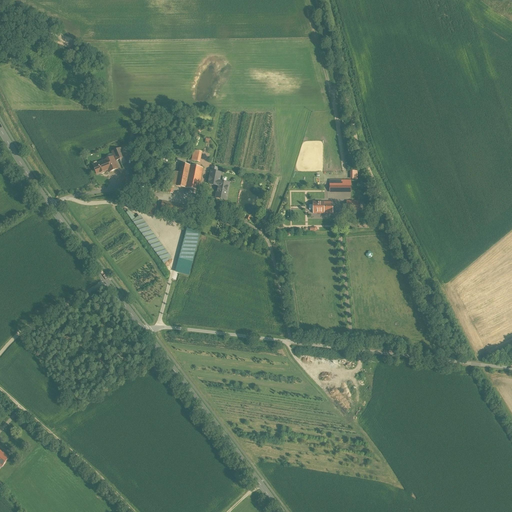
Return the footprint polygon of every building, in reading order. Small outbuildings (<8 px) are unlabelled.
[(121,148),(112,152),(114,157),(115,160),(116,161),(124,157),(121,148)] [(114,157),(93,165),(97,174),(101,173),(104,172),(105,171),(106,170),(107,169),(109,168),(110,172),(118,169),(115,163),(114,161),(115,160),(114,157)] [(198,167),(180,164),(176,186),(185,188),(199,191),(203,168),(198,167)] [(229,184),(219,182),(221,173),(217,173),(211,171),(210,178),(209,181),(209,182),(209,184),(213,185),(218,186),(216,197),(220,198),(220,199),(226,200),(229,184)] [(176,186),(171,185),(170,193),(184,196),(185,188),(176,186)] [(186,207),(162,202),(160,213),(184,218),(186,207)] [(325,202),(313,202),(313,214),(324,214),(324,208),(325,208),(325,202)] [(333,202),(325,202),(325,208),(324,208),(324,214),(333,214),(333,202)] [(358,202),(347,202),(347,212),(358,212),(358,202)] [(156,204),(149,203),(146,214),(154,216),(156,204)] [(171,259),(140,216),(133,221),(164,263),(171,259)] [(198,235),(186,231),(179,258),(191,262),(198,235)] [(9,458),(0,451),(0,464),(2,466),(9,458)]
